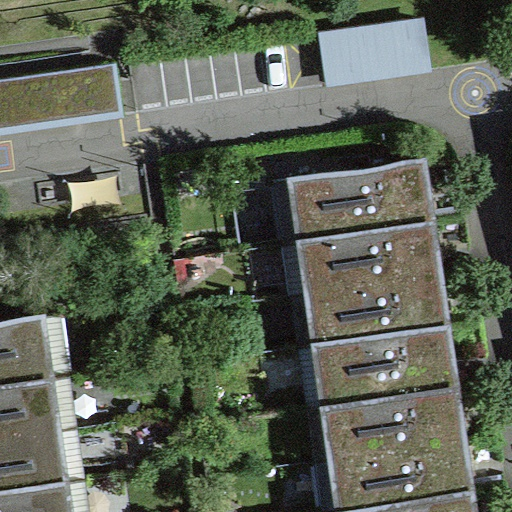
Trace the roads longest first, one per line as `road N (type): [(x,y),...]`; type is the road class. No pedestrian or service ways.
road 1 (residential): [(472,88),(0,156)]
road 2 (residential): [(472,88),(511,343)]
